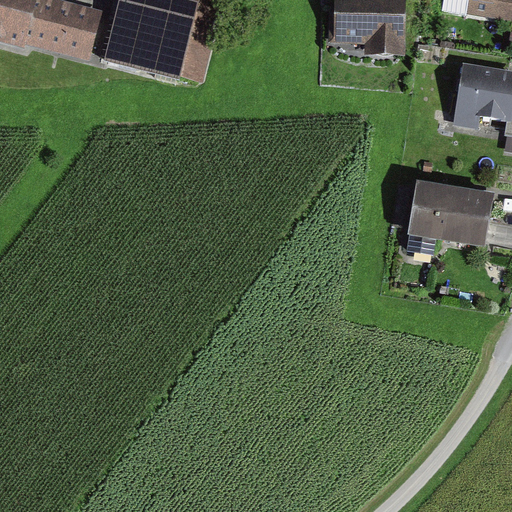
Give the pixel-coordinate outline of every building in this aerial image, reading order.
[(0,0),(0,46),(27,53),(28,47),(39,0),(0,0)] [(102,12),(50,0),(39,0),(28,47),(90,62),(102,12)] [(116,0),(99,65),(178,86),(180,80),(203,86),(225,0),(116,0)] [(403,0),(333,0),(332,46),(366,46),(366,59),(402,59),(403,0)] [(511,0),(440,0),(471,5),(469,16),(511,22),(511,0)] [(511,76),(465,67),(453,127),(480,133),(483,121),(511,126),(511,76)] [(405,231),(412,190),(402,189),(395,229),(405,231)] [(497,203),(419,189),(410,243),(488,256),(497,203)]
